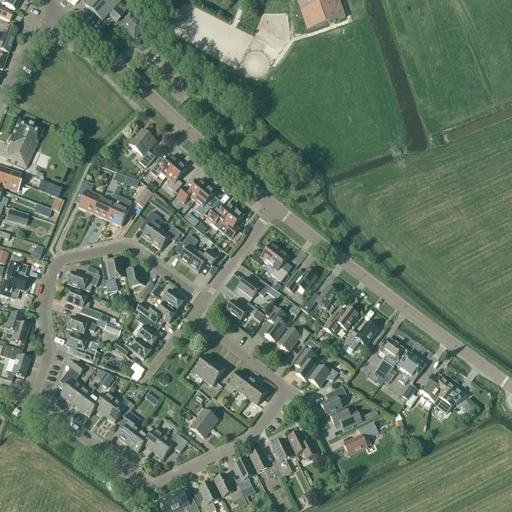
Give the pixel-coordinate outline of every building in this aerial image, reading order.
[(14,12),(21,0),(6,0),(3,6),(14,12)] [(101,23),(116,7),(122,0),(90,0),(84,7),(101,23)] [(296,0),(307,32),(345,19),(338,0),(296,0)] [(0,19),(9,24),(13,16),(1,10),(0,12),(0,19)] [(109,17),(116,24),(123,17),(116,10),(109,17)] [(129,18),(120,27),(134,40),(143,30),(129,18)] [(1,53),(8,56),(17,32),(5,28),(0,42),(0,49),(2,50),(1,53)] [(5,162),(25,172),(43,132),(19,122),(9,143),(10,144),(6,153),(8,154),(5,162)] [(155,159),(148,153),(156,144),(142,132),(129,147),(143,158),(138,163),(146,170),(155,159)] [(161,175),(166,179),(179,164),(171,157),(162,169),(157,165),(150,173),(157,180),(161,175)] [(178,182),(187,171),(179,164),(166,179),(172,183),(167,188),(175,195),(182,186),(178,182)] [(20,185),(17,184),(19,177),(20,176),(0,169),(0,188),(17,194),(20,185)] [(19,177),(17,184),(20,185),(23,186),(25,179),(19,177)] [(38,193),(49,197),(54,185),(43,181),(38,193)] [(184,205),(190,199),(195,203),(208,188),(200,181),(190,192),(185,189),(176,199),(184,205)] [(78,209),(93,216),(101,199),(90,194),(94,187),(84,182),(79,194),(84,196),(78,209)] [(206,206),(215,195),(208,188),(195,203),(200,207),(195,212),(203,219),(210,210),(206,206)] [(114,196),(111,203),(101,199),(93,216),(107,222),(114,205),(115,205),(118,198),(121,191),(118,189),(114,196)] [(152,196),(144,190),(134,204),(142,210),(152,196)] [(121,229),(132,204),(118,198),(115,205),(114,205),(107,222),(121,229)] [(153,199),(149,204),(153,207),(155,206),(158,202),(153,199)] [(206,221),(218,232),(236,212),(228,205),(218,216),(213,212),(206,221)] [(9,211),(5,223),(25,229),(29,217),(9,211)] [(234,230),(244,218),(236,212),(219,231),(224,236),(231,242),(233,240),(236,243),(242,237),(234,230)] [(144,235),(142,238),(151,245),(162,231),(161,230),(164,225),(159,222),(161,220),(152,213),(145,223),(150,226),(144,235)] [(195,220),(191,225),(195,229),(199,224),(195,220)] [(207,231),(201,225),(196,230),(202,236),(207,231)] [(162,231),(151,245),(161,252),(169,240),(174,244),(181,235),(172,228),(168,235),(162,231)] [(179,261),(189,268),(199,254),(193,250),(198,243),(189,237),(183,246),(188,250),(179,261)] [(259,267),(263,263),(269,267),(281,252),(272,245),(263,257),(257,252),(251,261),(259,267)] [(31,252),(29,258),(39,262),(43,250),(36,247),(34,253),(31,252)] [(210,252),(205,258),(199,254),(189,268),(198,275),(207,263),(212,267),(219,258),(210,252)] [(281,270),(289,259),(281,252),(269,267),(275,271),(271,276),(281,284),(288,275),(281,270)] [(118,292),(115,281),(124,279),(120,261),(107,264),(111,282),(105,283),(107,295),(118,292)] [(10,264),(0,293),(0,297),(13,301),(17,291),(22,293),(27,280),(21,278),(25,267),(21,265),(20,267),(10,264)] [(72,274),(67,286),(84,293),(90,295),(92,287),(96,288),(100,278),(95,276),(96,272),(89,269),(87,273),(85,279),(72,274)] [(126,272),(130,290),(143,287),(139,270),(126,272)] [(302,277),(297,273),(284,289),(292,294),(297,287),(306,294),(317,280),(306,271),(302,277)] [(246,279),(238,290),(252,300),(257,294),(263,299),(267,295),(270,290),(260,283),(257,287),(246,279)] [(271,288),(277,292),(280,287),(274,283),(271,288)] [(140,296),(145,299),(154,287),(149,284),(140,296)] [(150,295),(155,298),(162,289),(157,285),(150,295)] [(315,295),(307,305),(306,304),(301,310),(307,315),(312,309),(316,304),(326,311),(338,296),(328,288),(320,299),(315,295)] [(71,292),(66,304),(82,310),(83,310),(81,315),(99,322),(100,322),(106,325),(109,319),(102,316),(101,316),(88,311),(90,306),(89,306),(85,304),(87,298),(71,292)] [(170,292),(162,302),(176,313),(184,302),(170,292)] [(117,304),(115,296),(109,297),(111,305),(117,304)] [(244,310),(233,302),(225,313),(240,324),(248,313),(254,318),(258,312),(248,305),(244,310)] [(141,306),(137,312),(142,316),(152,323),(153,324),(157,319),(158,320),(160,319),(169,325),(177,315),(162,304),(158,311),(153,307),(149,312),(141,306)] [(329,315),(320,327),(324,330),(323,330),(333,338),(340,328),(346,333),(358,317),(348,309),(343,315),(338,311),(333,318),(329,315)] [(276,310),(267,323),(271,326),(264,336),(275,344),(287,328),(281,324),(286,317),(276,310)] [(258,313),(253,319),(260,325),(265,318),(258,313)] [(147,330),(152,323),(142,316),(137,323),(140,325),(132,335),(151,349),(159,339),(147,330)] [(22,320),(10,317),(6,331),(14,334),(11,343),(23,347),(29,329),(20,326),(22,320)] [(86,331),(94,334),(96,328),(72,318),(67,331),(84,337),(86,331)] [(360,344),(366,348),(378,332),(367,324),(358,337),(353,333),(343,346),(353,353),(360,344)] [(105,331),(119,337),(122,331),(107,326),(105,331)] [(298,342),(303,345),(310,335),(300,328),(296,335),(290,330),(278,346),(289,354),(298,342)] [(71,336),(66,349),(69,349),(75,352),(73,358),(76,359),(92,365),(96,366),(100,355),(96,354),(92,352),(95,345),(88,343),(71,336)] [(127,342),(124,347),(144,362),(152,351),(137,340),(133,346),(127,342)] [(379,352),(387,358),(381,366),(373,376),(379,380),(376,384),(381,388),(387,379),(396,367),(406,353),(388,340),(379,352)] [(117,344),(113,350),(126,359),(130,353),(117,344)] [(2,347),(0,354),(0,358),(15,363),(11,376),(24,380),(29,362),(20,359),(22,353),(2,347)] [(299,371),(295,376),(306,384),(316,369),(310,365),(313,361),(309,358),(311,355),(306,351),(294,367),(299,371)] [(408,355),(397,369),(404,374),(398,382),(404,386),(408,381),(413,384),(425,368),(408,355)] [(194,375),(203,381),(214,367),(211,364),(214,361),(207,356),(194,375)] [(60,397),(70,405),(82,389),(75,383),(85,370),(76,363),(60,385),(66,389),(60,397)] [(136,363),(132,367),(140,374),(144,370),(136,363)] [(217,369),(214,367),(203,381),(213,388),(226,370),(220,365),(217,369)] [(319,390),(327,379),(332,382),(337,375),(328,368),(325,372),(319,368),(309,382),(319,390)] [(95,378),(100,382),(106,374),(100,372),(95,378)] [(229,386),(238,393),(249,379),(239,372),(229,386)] [(108,375),(100,385),(106,390),(114,380),(108,375)] [(432,377),(419,393),(435,405),(449,385),(439,378),(437,381),(432,377)] [(247,400),(258,386),(249,379),(238,393),(247,400)] [(434,406),(434,407),(436,408),(436,409),(446,417),(451,410),(450,410),(452,409),(467,399),(449,385),(435,405),(434,406)] [(90,386),(86,392),(82,389),(70,405),(80,412),(92,396),(91,395),(95,390),(90,386)] [(267,393),(258,386),(247,400),(257,407),(267,393)] [(402,398),(407,402),(416,391),(410,387),(402,398)] [(338,402),(347,398),(342,389),(330,395),(332,400),(320,406),(326,418),(342,410),(338,402)] [(117,402),(107,395),(101,402),(101,403),(95,411),(105,418),(117,402)] [(89,419),(95,411),(101,403),(101,402),(101,403),(92,396),(80,412),(89,419)] [(157,397),(151,404),(155,407),(161,400),(157,397)] [(412,397),(405,406),(410,409),(417,400),(412,397)] [(124,400),(121,405),(117,402),(105,418),(115,425),(121,417),(126,420),(130,415),(135,408),(130,404),(124,400)] [(344,432),(362,423),(357,413),(349,417),(346,410),(330,418),(335,430),(341,427),(344,432)] [(218,422),(204,411),(197,421),(211,431),(218,422)] [(133,426),(137,420),(130,415),(126,420),(120,429),(124,432),(118,440),(128,448),(140,432),(133,426)] [(204,441),(211,431),(197,421),(190,430),(204,441)] [(393,424),(396,434),(404,432),(401,422),(393,424)] [(367,450),(364,443),(379,436),(373,424),(358,431),(361,437),(343,446),(349,459),(367,450)] [(150,439),(154,432),(150,429),(145,435),(140,432),(128,448),(138,455),(144,447),(150,439)] [(155,431),(154,432),(150,439),(144,447),(153,454),(165,438),(155,431)] [(317,456),(310,442),(305,445),(300,434),(288,440),(296,458),(303,454),(306,462),(317,456)] [(174,435),(170,441),(165,438),(153,454),(163,461),(172,449),(180,455),(188,445),(174,435)] [(272,447),(279,462),(274,464),(281,479),(281,480),(283,484),(286,482),(284,478),(292,474),(286,462),(293,459),(284,441),(272,447)] [(277,476),(279,481),(281,480),(281,479),(274,464),(268,467),(261,452),(250,458),(258,476),(265,473),(268,480),(277,476)] [(327,465),(323,457),(318,460),(321,467),(327,465)] [(180,458),(175,460),(178,466),(185,462),(183,458),(181,459),(180,458)] [(236,483),(238,488),(241,494),(252,488),(248,481),(255,478),(246,460),(234,466),(241,480),(236,483)] [(244,499),(241,494),(238,488),(233,491),(226,476),(214,482),(223,500),(229,497),(233,504),(236,503),(240,511),(247,507),(243,499),(244,499)] [(216,511),(213,505),(219,502),(210,484),(199,490),(206,504),(200,507),(203,511),(216,511)] [(180,511),(185,510),(186,511),(198,511),(191,497),(186,499),(182,491),(158,503),(162,511),(180,511)]
